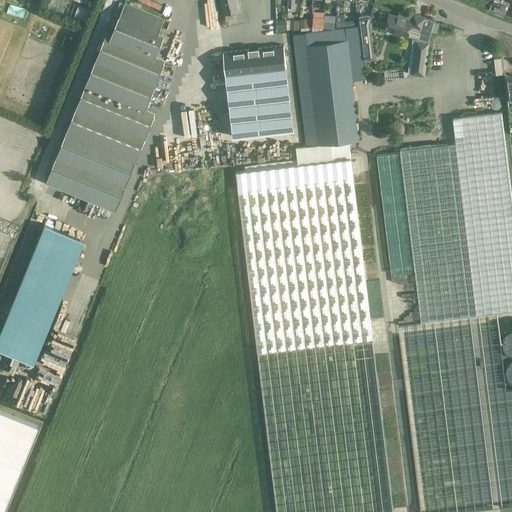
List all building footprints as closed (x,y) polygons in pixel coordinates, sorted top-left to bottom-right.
[(232,11),(238,9),(235,0),(221,0),(224,13),(225,12),(227,20),(234,18),(232,11)] [(164,18),(146,11),(125,2),(119,16),(118,16),(111,35),(106,33),(65,133),(65,134),(46,181),(115,210),(135,162),(155,114),(145,110),(164,62),(155,58),(164,35),(159,32),(164,18)] [(425,75),(431,32),(431,31),(437,33),(439,23),(434,22),(434,21),(434,20),(425,18),(413,14),(412,20),(398,16),(389,13),(384,29),(407,36),(412,37),(408,72),(425,75)] [(367,14),(358,15),(360,26),(360,29),(369,28),(368,23),(370,15),(367,14)] [(324,26),(334,27),(335,16),(324,15),(324,26)] [(336,15),(336,28),(344,27),(344,15),(336,15)] [(300,27),(301,27),(300,30),(310,31),(311,18),(300,18),(300,27)] [(314,18),(314,28),(322,28),(323,19),(314,18)] [(287,29),(286,19),(276,20),(276,29),(287,29)] [(289,28),(298,29),(299,20),(290,19),(289,28)] [(297,164),(237,171),(258,351),(373,337),(351,158),(348,140),(359,139),(352,80),(366,78),(360,29),(360,26),(294,34),(307,146),(295,147),(297,164)] [(283,45),(284,45),(259,48),(258,47),(248,49),(223,52),(223,53),(226,72),(225,72),(225,73),(225,72),(233,137),(294,129),(286,65),(283,45)] [(511,199),(501,112),(452,118),(455,142),(400,149),(421,322),(511,311),(511,199)] [(39,222),(0,334),(0,349),(36,362),(80,236),(39,222)] [(420,511),(471,511),(511,507),(511,390),(504,391),(496,317),(396,330),(420,511)] [(0,511),(36,425),(0,410),(0,511)]
